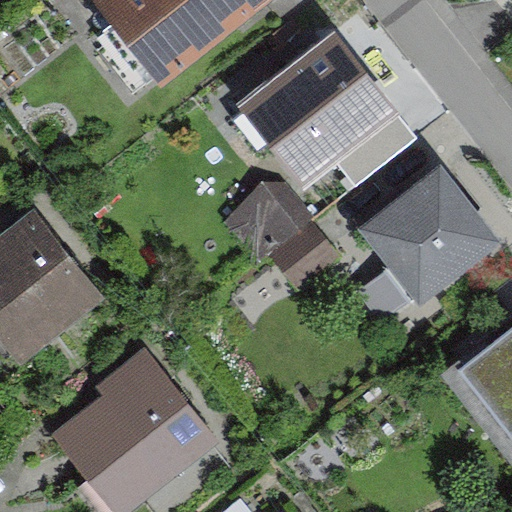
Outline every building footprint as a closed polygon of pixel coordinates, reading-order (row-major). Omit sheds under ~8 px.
[(105,0),(94,10),(165,94),(278,0),(105,0)] [(333,31),(240,109),(308,191),(402,113),(333,31)] [(443,174),(368,235),(426,306),(501,245),(443,174)] [(223,216),(264,254),(302,214),(261,175),(223,216)] [(34,213),(0,240),(0,343),(21,369),(105,302),(34,213)] [(273,262),(312,284),(337,239),(299,217),(273,262)] [(511,333),(461,374),(511,437),(511,333)] [(147,358),(53,431),(116,511),(135,511),(218,448),(147,358)]
